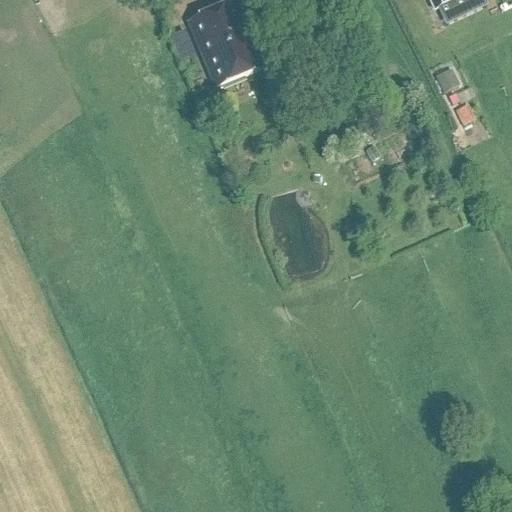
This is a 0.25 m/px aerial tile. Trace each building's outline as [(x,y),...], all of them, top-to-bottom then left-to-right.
[(294,0),(286,4),(295,25),(320,15),(313,0),(294,0)] [(482,3),(480,0),(424,0),(433,17),(437,15),(441,23),(482,3)] [(247,41),(232,8),(187,29),(215,94),(262,72),(248,40),(247,41)] [(450,81),(436,87),(441,98),(455,92),(450,81)] [(477,83),(456,93),(460,102),(481,91),(477,83)] [(461,130),(474,124),(467,110),(454,116),(461,130)]
